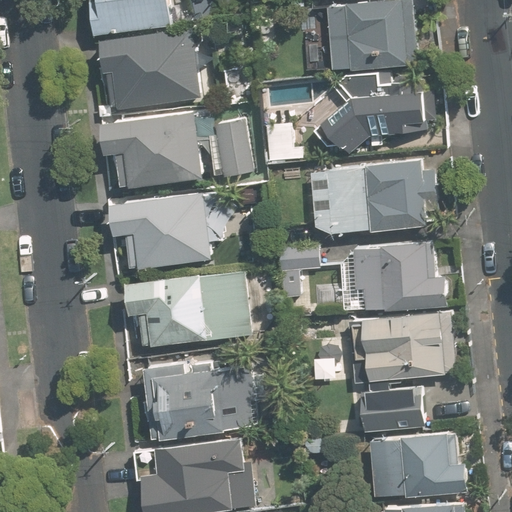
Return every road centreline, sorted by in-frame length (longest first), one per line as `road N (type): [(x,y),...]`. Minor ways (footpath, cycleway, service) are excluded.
road 1 (residential): [(79,511),(85,479),(57,401),(19,0)]
road 2 (residential): [(511,277),(488,64)]
